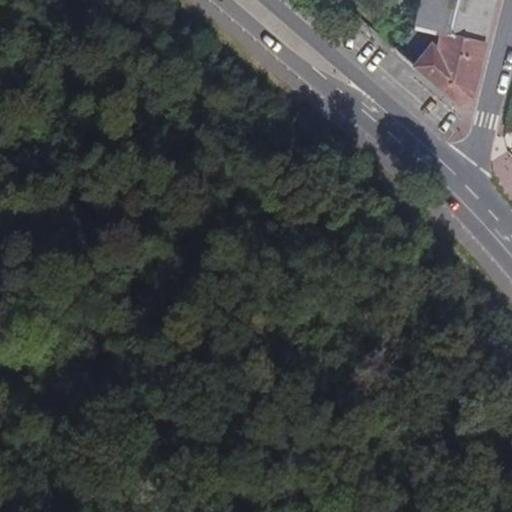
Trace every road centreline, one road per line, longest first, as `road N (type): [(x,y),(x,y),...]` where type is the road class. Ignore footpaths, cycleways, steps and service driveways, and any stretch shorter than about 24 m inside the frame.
road 1 (secondary): [(461,179),(249,0)]
road 2 (unclassified): [(511,21),(475,164),(461,179)]
